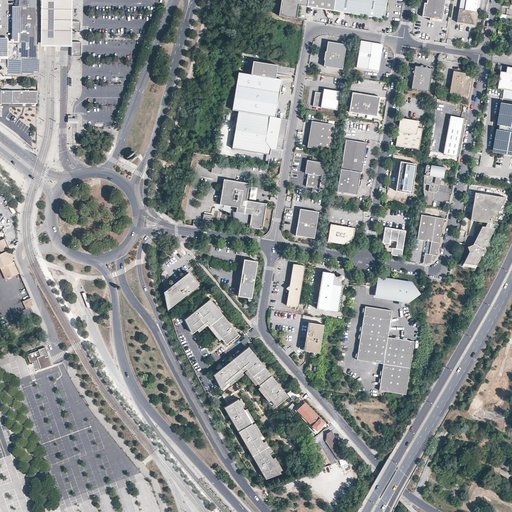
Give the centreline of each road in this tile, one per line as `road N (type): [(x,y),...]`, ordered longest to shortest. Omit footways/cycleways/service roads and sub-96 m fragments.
road 1 (residential): [(415,499),(263,332),(274,244)]
road 2 (residential): [(402,41),(310,33),(274,244)]
road 3 (primary): [(511,254),(364,511)]
road 4 (residential): [(367,259),(441,267),(485,54)]
road 5 (primary): [(385,504),(511,284)]
road 6 (residential): [(402,41),(367,259)]
road 7 (unknown): [(116,1),(157,7),(115,117),(87,117),(84,99)]
road 8 (secondary): [(267,511),(219,448),(165,346)]
road 9 (residential): [(171,6),(117,154),(99,171)]
road 10 (unknown): [(84,172),(62,143),(65,0)]
road 11 (secondary): [(134,387),(242,511)]
road 12 (secondary): [(134,387),(147,419),(225,511)]
road 13 (unknown): [(74,118),(84,99),(85,0),(116,1)]
road 14 (residential): [(148,158),(188,18)]
road 15 (secondary): [(95,260),(111,281),(134,387)]
road 16 (residential): [(165,346),(141,278),(140,248),(151,230)]
